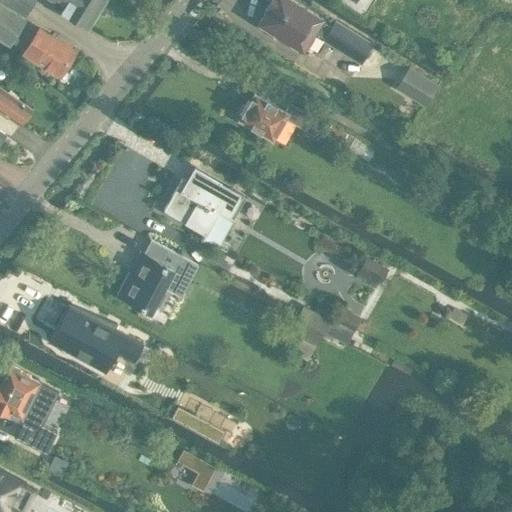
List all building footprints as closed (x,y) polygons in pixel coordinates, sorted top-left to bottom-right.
[(0,0),(0,36),(8,41),(24,15),(0,0)] [(61,10),(88,27),(105,0),(52,0),(63,7),(61,10)] [(268,0),(267,3),(266,5),(269,7),(261,20),(259,19),(258,22),(302,50),(305,45),(307,46),(315,34),(313,32),(314,31),(324,37),(323,38),(361,62),(372,43),(335,19),(331,25),(321,19),(323,17),(295,0),(268,0)] [(35,58),(59,73),(74,48),(51,33),(50,34),(38,27),(24,50),(36,57),(35,58)] [(424,105),(438,83),(408,65),(395,87),(424,105)] [(0,110),(19,123),(30,108),(0,87),(0,110)] [(326,122),(298,106),(290,101),(285,109),(255,92),(240,118),(273,137),(285,116),(319,135),(326,122)] [(339,146),(346,133),(347,132),(331,123),(323,137),(339,146)] [(181,178),(163,209),(168,212),(167,214),(179,220),(180,219),(204,233),(217,211),(226,216),(240,191),(194,164),(185,180),(181,178)] [(139,250),(116,292),(152,311),(165,286),(181,294),(190,277),(189,277),(196,263),(197,263),(198,262),(151,237),(150,238),(153,239),(145,253),(139,250)] [(358,269),(380,281),(388,267),(366,255),(358,269)] [(54,329),(48,340),(105,371),(116,351),(133,360),(136,354),(143,342),(84,311),(68,302),(67,305),(54,329)] [(304,336),(305,334),(316,313),(317,311),(304,304),(290,328),(304,336)] [(331,319),(352,330),(360,316),(338,304),(331,319)] [(316,313),(305,334),(304,336),(317,343),(331,318),(317,311),(316,313)] [(0,379),(0,409),(8,414),(18,419),(11,433),(30,443),(31,443),(45,450),(53,435),(55,430),(40,423),(43,417),(57,390),(38,380),(17,370),(19,367),(10,363),(8,365),(0,380),(0,379)] [(177,404),(170,417),(224,446),(225,442),(220,439),(225,430),(177,404)] [(0,508),(5,511),(24,476),(0,463),(0,508)]
